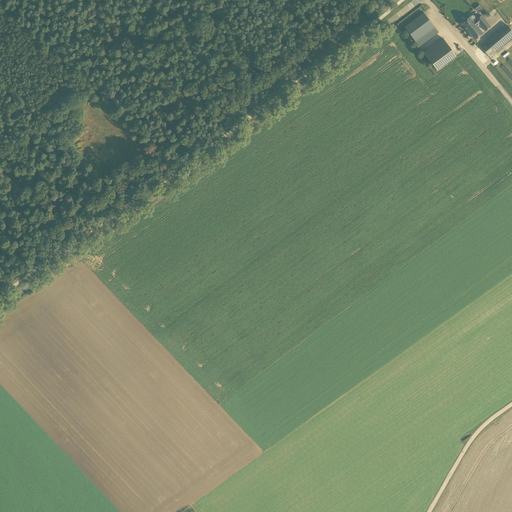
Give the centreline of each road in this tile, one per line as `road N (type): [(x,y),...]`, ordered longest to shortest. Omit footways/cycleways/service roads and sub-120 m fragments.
road 1 (tertiary): [(0,306),(419,0)]
road 2 (track): [(219,0),(98,90)]
road 3 (track): [(511,407),(471,436),(428,511)]
road 4 (residential): [(427,0),(508,99)]
road 5 (track): [(98,90),(0,9)]
